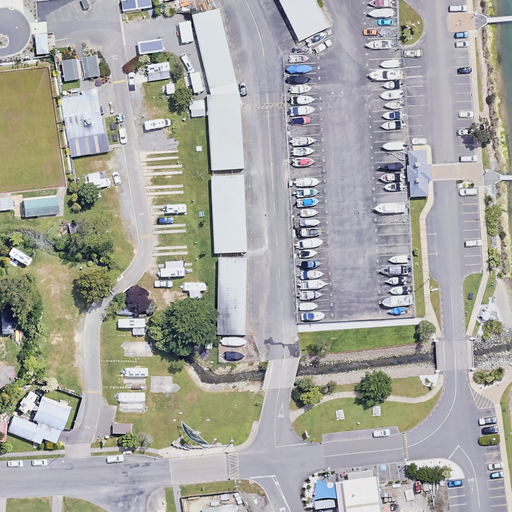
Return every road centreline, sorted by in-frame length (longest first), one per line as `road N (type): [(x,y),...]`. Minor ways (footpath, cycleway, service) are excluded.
road 1 (unknown): [(260,58),(436,80)]
road 2 (unclassified): [(273,462),(108,481)]
